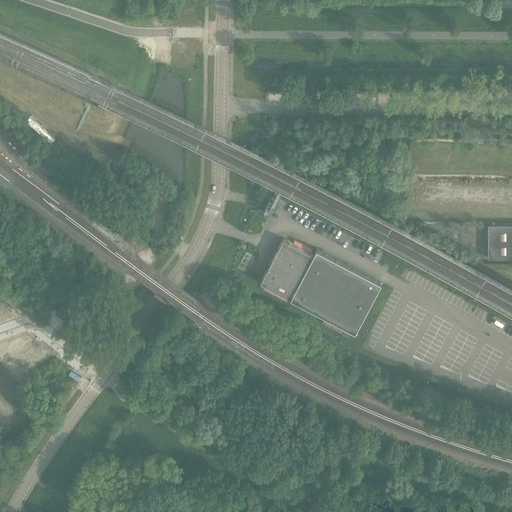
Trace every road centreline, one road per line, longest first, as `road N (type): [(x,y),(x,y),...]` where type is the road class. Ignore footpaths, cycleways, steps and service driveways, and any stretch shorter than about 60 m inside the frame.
road 1 (residential): [(183,268),(219,182),(222,0)]
road 2 (unclassified): [(11,511),(102,379)]
road 3 (unclassified): [(102,379),(183,268)]
